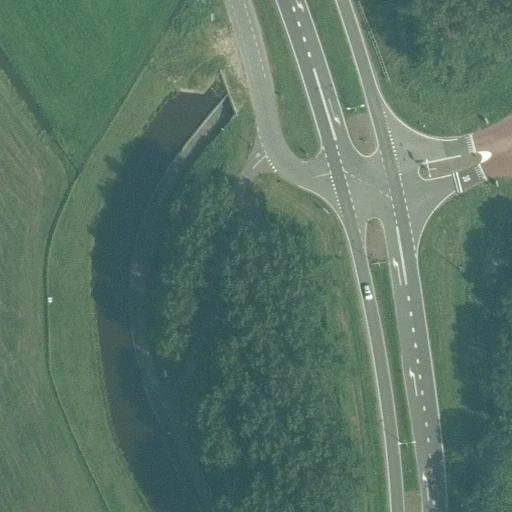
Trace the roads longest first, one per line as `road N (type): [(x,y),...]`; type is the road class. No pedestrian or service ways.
road 1 (primary): [(338,181),(378,359),(395,511)]
road 2 (primary): [(434,511),(396,199)]
road 3 (unclassified): [(338,181),(299,178),(274,150),(235,0)]
road 4 (primary): [(288,0),(338,181)]
road 5 (primary): [(387,157),(341,0)]
road 6 (unclassified): [(396,199),(470,176),(511,144)]
road 7 (unclassified): [(511,140),(387,157)]
